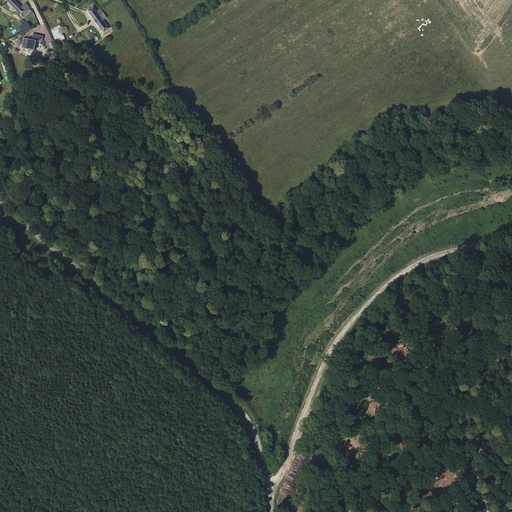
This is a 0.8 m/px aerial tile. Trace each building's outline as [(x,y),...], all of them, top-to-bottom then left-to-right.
[(7,0),(18,10),(23,4),(19,0),(7,0)] [(23,4),(18,10),(24,15),(32,7),(26,1),(23,4)] [(94,12),(99,8),(95,2),(90,6),(94,12)] [(102,12),(99,8),(94,12),(109,33),(114,29),(108,21),(102,12)] [(104,11),(102,12),(108,21),(113,18),(109,13),(106,15),(104,11)] [(28,22),(20,27),(24,34),(32,29),(28,22)] [(23,49),(36,52),(38,41),(42,42),(43,36),(33,35),(32,40),(25,39),(23,49)]
